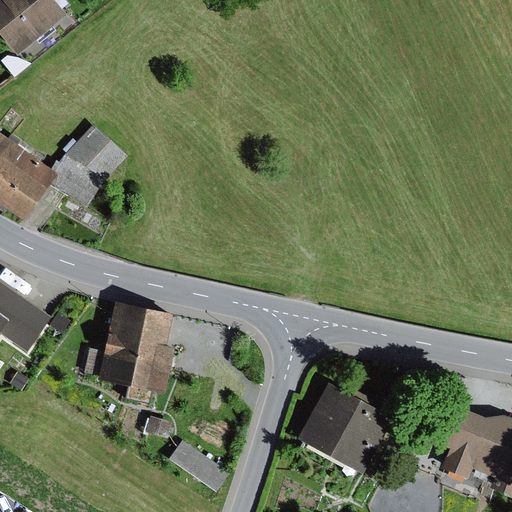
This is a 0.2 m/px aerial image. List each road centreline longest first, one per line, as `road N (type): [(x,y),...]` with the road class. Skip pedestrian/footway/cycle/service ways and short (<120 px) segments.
road 1 (unclassified): [(300,317),(99,273),(0,232)]
road 2 (unclassified): [(511,360),(300,317)]
road 3 (residential): [(239,511),(300,317)]
